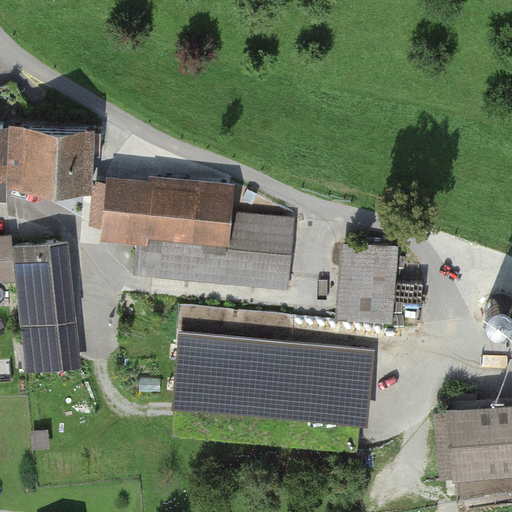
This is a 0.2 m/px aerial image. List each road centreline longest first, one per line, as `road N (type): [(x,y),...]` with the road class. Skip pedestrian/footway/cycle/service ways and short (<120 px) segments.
road 1 (track): [(0,44),(43,79),(328,218),(384,224),(420,242),(468,338),(511,350)]
road 2 (track): [(468,338),(410,396),(419,489),(439,511)]
